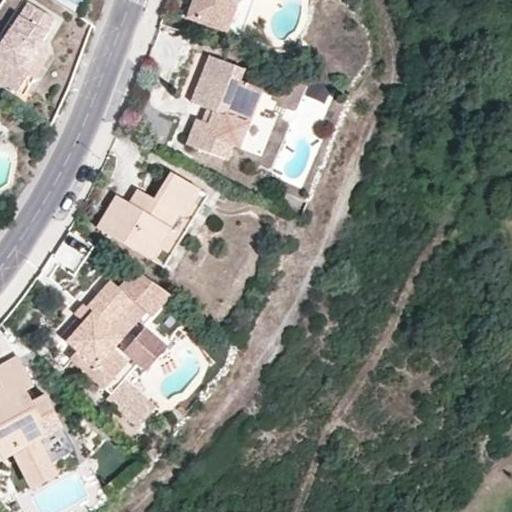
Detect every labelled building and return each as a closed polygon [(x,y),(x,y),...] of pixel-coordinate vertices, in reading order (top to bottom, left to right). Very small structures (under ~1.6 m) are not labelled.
[(198,0),(190,21),(216,31),(221,20),(243,0),(198,0)] [(242,41),(258,0),(243,0),(221,20),(216,31),(242,41)] [(25,6),(0,41),(0,85),(22,100),(46,60),(42,44),(54,25),(25,6)] [(247,73),(214,60),(194,109),(210,115),(216,118),(211,131),(205,128),(199,126),(191,148),(229,163),(235,149),(242,152),(260,108),(266,93),(243,84),(247,73)] [(216,118),(210,115),(205,128),(211,131),(216,118)] [(161,198),(151,193),(148,198),(141,194),(135,205),(120,198),(105,227),(175,263),(213,189),(176,171),(161,198)] [(143,188),(141,194),(148,198),(151,193),(143,188)] [(167,290),(137,270),(121,288),(113,280),(90,306),(89,307),(91,309),(84,317),(82,315),(80,316),(64,335),(79,349),(72,356),(106,387),(128,363),(124,359),(128,354),(130,352),(141,340),(134,334),(131,331),(135,326),(129,321),(142,307),(147,312),(167,290)] [(85,304),(78,311),(82,315),(89,307),(85,304)] [(89,307),(82,315),(84,317),(91,309),(89,307)] [(142,325),(134,334),(141,340),(152,351),(161,342),(142,325)] [(141,340),(130,352),(141,362),(152,351),(141,340)] [(140,365),(128,354),(124,359),(128,363),(106,387),(105,388),(112,395),(124,382),(140,365)] [(34,403),(27,389),(34,385),(20,356),(0,366),(0,383),(2,388),(8,399),(0,403),(0,454),(2,459),(15,453),(31,485),(54,473),(36,439),(34,434),(46,428),(60,421),(48,396),(34,403)] [(155,410),(124,382),(112,395),(109,398),(140,426),(155,410)] [(60,421),(46,428),(48,433),(62,426),(60,421)] [(48,433),(46,428),(34,434),(36,439),(48,433)]
